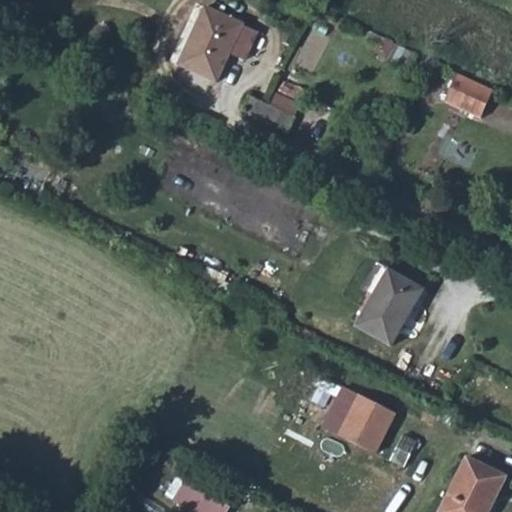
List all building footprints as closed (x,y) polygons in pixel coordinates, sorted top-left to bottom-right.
[(244,27),(212,9),(182,67),(213,85),(244,27)] [(497,95),(460,78),(447,104),(485,121),(497,95)] [(288,124),(244,101),(238,113),(281,136),(288,124)] [(389,283),(358,334),(394,354),(423,302),(389,283)] [(400,417),(379,456),(413,475),(435,436),(400,417)] [(511,511),(511,484),(506,481),(489,511),(511,511)] [(208,511),(214,503),(194,490),(180,511),(182,511),(208,511)] [(227,511),(214,503),(208,511),(227,511)]
